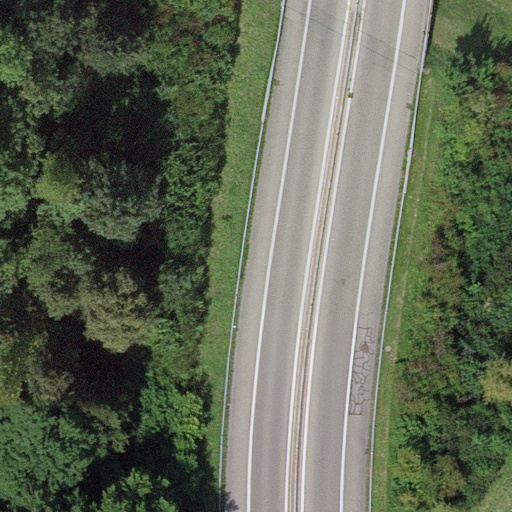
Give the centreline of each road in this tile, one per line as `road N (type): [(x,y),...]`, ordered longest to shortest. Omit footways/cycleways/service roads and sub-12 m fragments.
road 1 (motorway): [(330,0),(285,270),(266,511)]
road 2 (motorway): [(328,511),(348,284),(388,0)]
